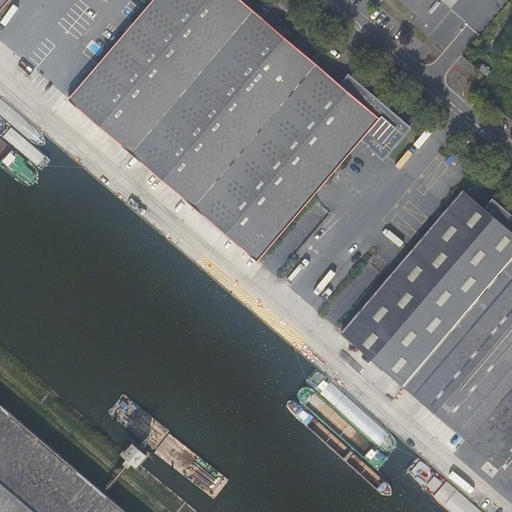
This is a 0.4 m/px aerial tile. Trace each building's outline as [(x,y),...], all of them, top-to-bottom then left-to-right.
[(129,150),(251,9),(240,0),(148,0),(67,96),(129,150)] [(192,204),(314,63),(251,9),(129,150),(192,204)] [(335,81),(314,63),(192,204),(255,259),(359,138),(376,117),(335,81)] [(488,69),(480,63),(476,67),(484,74),(488,69)] [(376,117),(359,138),(378,154),(382,158),(409,126),(344,70),(335,81),(376,117)] [(401,385),(511,255),(511,232),(501,223),(496,219),(483,208),(460,188),(338,331),(401,385)] [(483,208),(496,219),(501,223),(509,212),(492,197),(483,208)] [(465,439),(511,384),(511,255),(401,385),(465,439)] [(511,384),(465,439),(511,479),(511,384)] [(0,511),(127,511),(0,403),(0,511)]
